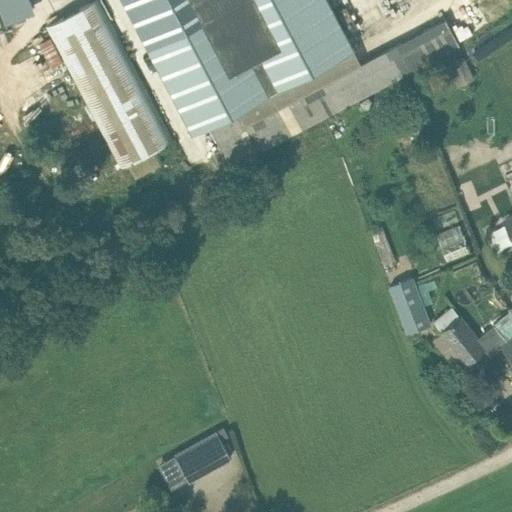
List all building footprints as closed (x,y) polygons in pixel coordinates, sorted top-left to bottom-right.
[(37,12),(32,0),(0,0),(0,8),(5,23),(37,12)] [(174,139),(99,0),(93,0),(45,26),(121,168),(174,139)] [(125,0),(223,186),(267,163),(260,150),(460,45),(446,18),(362,62),(329,0),(237,0),(201,19),(190,0),(181,0),(180,1),(178,0),(125,0)] [(456,171),(464,203),(489,196),(481,164),(456,171)] [(442,230),(446,255),(469,252),(465,226),(442,230)] [(413,275),(391,284),(388,285),(407,333),(432,323),(413,275)] [(486,346),(460,314),(459,314),(451,305),(433,320),(441,329),(439,331),(441,333),(433,339),(436,342),(435,343),(454,366),(463,358),(466,362),(486,346)] [(511,318),(498,328),(495,323),(478,336),(486,346),(485,347),(490,354),(502,344),(511,356),(511,318)] [(231,455),(217,429),(175,452),(190,479),(231,455)]
